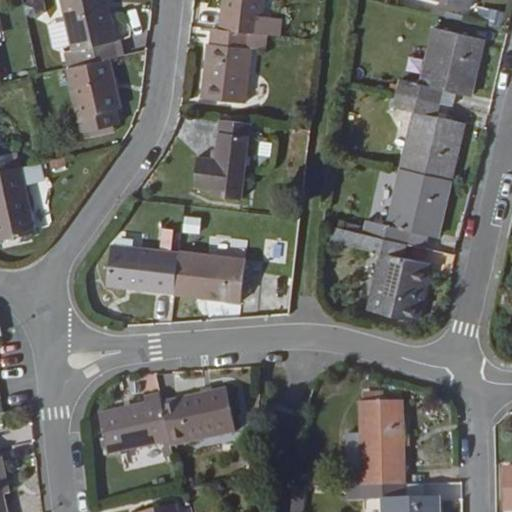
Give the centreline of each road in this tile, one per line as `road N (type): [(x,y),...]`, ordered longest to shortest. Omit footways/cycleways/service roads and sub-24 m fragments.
road 1 (residential): [(51,304),(57,270),(168,110),(180,0)]
road 2 (residential): [(134,349),(343,347),(469,379)]
road 3 (residential): [(511,127),(466,329),(469,379)]
road 4 (residential): [(469,379),(483,413),(485,511)]
road 5 (residential): [(65,511),(54,391)]
